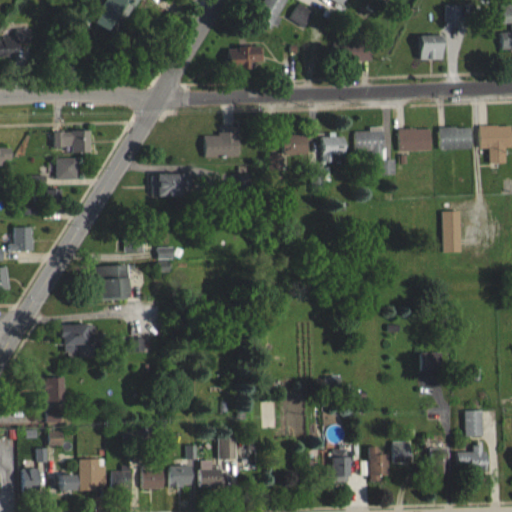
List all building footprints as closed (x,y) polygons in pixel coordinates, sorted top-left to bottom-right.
[(139,0),(103,0),(90,28),(108,37),(117,19),(128,24),(139,0)] [(263,0),(261,6),(257,5),(248,23),(270,34),(285,3),(278,0),(263,0)] [(344,0),(320,0),(339,10),(344,0)] [(312,18),(296,8),(287,23),(302,33),(312,18)] [(511,8),(499,8),(500,29),(511,28),(511,8)] [(460,9),(443,10),(444,27),(460,26),(460,9)] [(0,61),(15,61),(15,48),(28,48),(28,34),(14,34),(14,42),(0,41),(0,61)] [(511,36),(499,37),(499,54),(511,54),(511,36)] [(440,64),(440,39),(417,40),(417,64),(440,64)] [(336,48),(336,66),(368,66),(367,47),(336,48)] [(247,67),(260,66),(259,51),(223,52),(224,74),(247,73),(247,67)] [(487,168),(504,168),(503,152),(509,152),(509,130),(476,131),(477,153),(486,153),(487,168)] [(234,131),(216,131),(217,140),(200,140),(201,162),(235,161),(234,131)] [(352,156),(368,156),(369,165),(376,165),(377,180),(392,179),(392,164),(381,164),(380,131),(367,132),(368,136),(351,136),(352,156)] [(436,132),(437,154),(468,154),(468,132),(436,132)] [(427,133),(396,134),(397,156),(428,155),(427,133)] [(50,136),(50,152),(68,152),(68,158),(87,157),(86,135),(50,136)] [(279,140),(279,159),(304,159),(303,139),(279,140)] [(319,167),(341,166),(340,141),(332,142),(332,139),(318,140),(319,167)] [(0,152),(0,169),(8,169),(7,152),(0,152)] [(278,158),(265,158),(265,174),(278,174),(278,158)] [(73,163),(52,163),(52,184),(73,184),(73,163)] [(185,178),(147,179),(148,200),(186,200),(185,178)] [(246,179),(227,179),(227,194),(246,194),(246,179)] [(31,188),(33,202),(22,203),(22,213),(38,213),(38,203),(58,202),(58,187),(31,188)] [(440,257),(458,257),(457,215),(439,216),(440,257)] [(10,232),(11,249),(6,249),(6,256),(29,255),(29,231),(10,232)] [(94,270),(94,305),(124,305),(123,270),(94,270)] [(88,330),(54,330),(54,350),(61,350),(61,357),(74,357),(74,351),(89,351),(88,330)] [(127,357),(142,357),(142,343),(127,343),(127,357)] [(437,357),(418,358),(419,392),(438,392),(437,357)] [(338,381),(320,381),(320,393),(339,393),(338,381)] [(59,382),(38,382),(39,406),(59,406),(59,382)] [(43,426),(57,427),(58,413),(52,413),(52,408),(44,407),(43,426)] [(461,416),(462,441),(480,441),(480,415),(461,416)] [(216,464),(233,464),(232,443),(215,443),(216,464)] [(390,468),(409,468),(409,446),(390,447),(390,468)] [(484,475),(483,456),(479,456),(479,448),(469,449),(470,457),(453,457),(454,476),(484,475)] [(366,451),(367,485),(378,485),(378,480),(386,480),(385,458),(376,459),(376,451),(366,451)] [(445,483),(444,452),(427,453),(427,483),(445,483)] [(345,487),(346,454),(328,453),(328,486),(345,487)] [(76,465),(76,495),(89,495),(89,491),(102,491),(102,464),(76,465)] [(197,492),(218,491),(218,474),(208,474),(208,466),(196,466),(197,492)] [(366,479),(365,466),(358,466),(358,480),(366,479)] [(127,470),(118,470),(118,476),(108,476),(108,495),(128,494),(127,470)] [(166,471),(167,491),(187,490),(187,470),(166,471)] [(35,473),(18,474),(18,497),(36,496),(35,473)] [(160,476),(139,475),(139,494),(160,494),(160,476)] [(72,495),(71,479),(56,480),(56,496),(72,495)]
